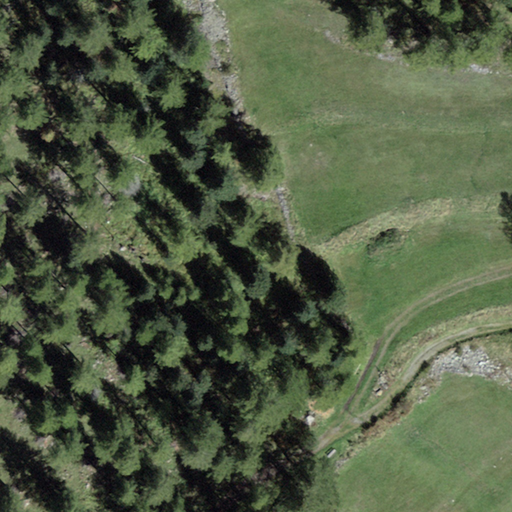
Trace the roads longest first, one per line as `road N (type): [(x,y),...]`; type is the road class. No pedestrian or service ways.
road 1 (track): [(339,432),(398,321),(511,272)]
road 2 (track): [(339,432),(388,401),(419,360),(453,338),(511,324)]
road 3 (track): [(221,511),(339,432)]
